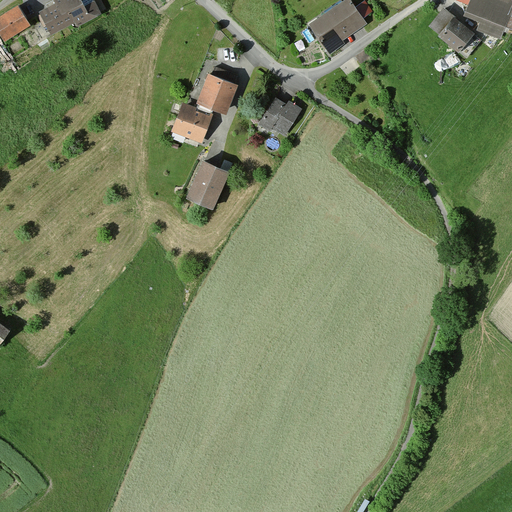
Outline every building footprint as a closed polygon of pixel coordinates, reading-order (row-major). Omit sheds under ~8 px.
[(98,10),(93,0),(51,0),(40,6),(53,32),(98,10)] [(351,0),(348,0),(312,25),(327,46),(365,20),(351,0)] [(498,36),(511,0),(456,0),(468,4),(465,11),(481,18),(477,28),(498,36)] [(28,22),(17,6),(0,17),(0,29),(5,38),(28,22)] [(445,8),(430,26),(466,56),(481,38),(445,8)] [(362,63),(371,60),(366,48),(357,52),(362,63)] [(455,51),(435,59),(439,69),(459,61),(455,51)] [(237,76),(214,67),(200,101),(213,106),(223,111),(237,76)] [(275,98),(260,122),(282,136),(297,112),(275,98)] [(200,139),(213,106),(200,101),(196,111),(183,106),(174,128),(200,139)] [(226,171),(205,161),(189,196),(211,206),(226,171)] [(0,320),(0,337),(9,327),(0,320)]
